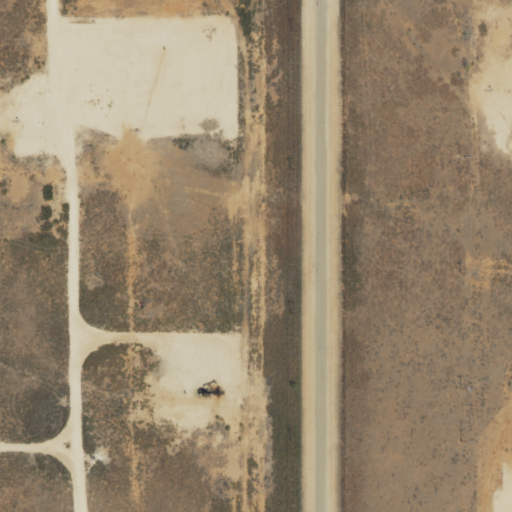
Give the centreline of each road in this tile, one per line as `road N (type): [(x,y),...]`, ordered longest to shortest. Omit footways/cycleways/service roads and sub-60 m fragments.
road 1 (track): [(148,0),(116,30),(80,137),(80,511)]
road 2 (residential): [(313,511),(318,0)]
